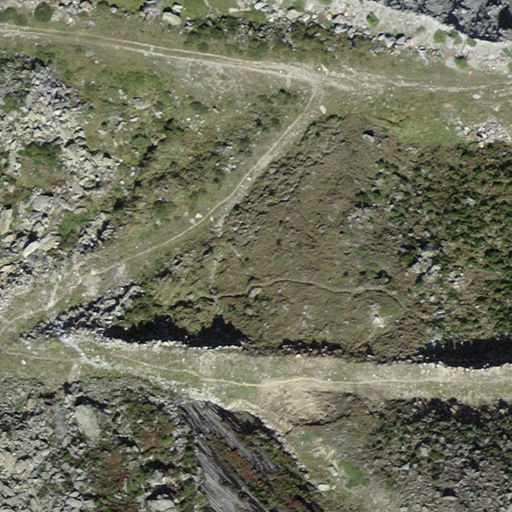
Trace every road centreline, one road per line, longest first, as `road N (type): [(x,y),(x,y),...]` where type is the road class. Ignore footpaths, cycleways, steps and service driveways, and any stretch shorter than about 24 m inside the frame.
road 1 (track): [(0,36),(339,89),(182,229),(0,334)]
road 2 (track): [(0,347),(202,376),(511,393)]
